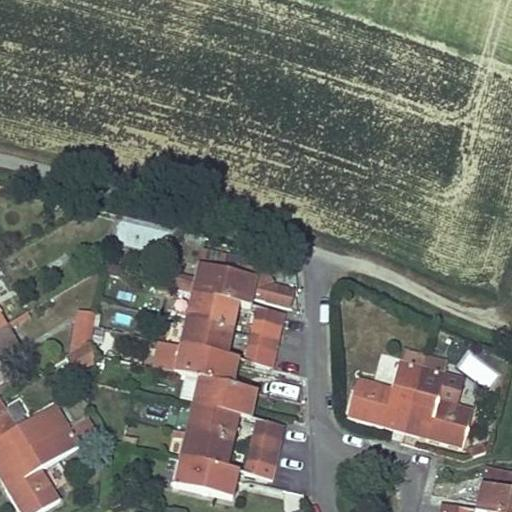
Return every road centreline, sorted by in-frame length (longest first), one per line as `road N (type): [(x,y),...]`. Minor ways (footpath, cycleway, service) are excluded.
road 1 (unclassified): [(310,261),(274,226),(0,159)]
road 2 (track): [(511,328),(380,270),(310,261)]
road 3 (residential): [(318,441),(310,261)]
road 4 (residential): [(318,441),(404,471),(406,511)]
